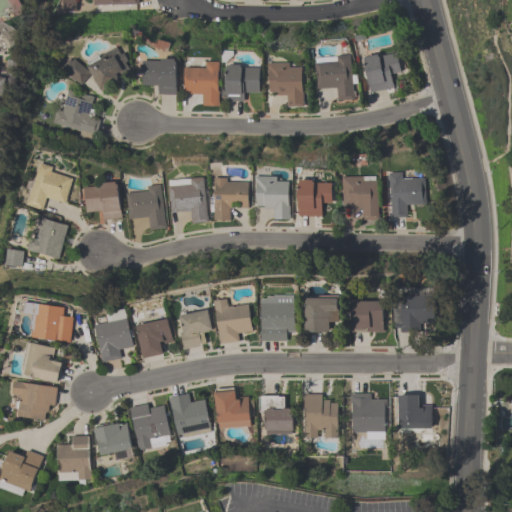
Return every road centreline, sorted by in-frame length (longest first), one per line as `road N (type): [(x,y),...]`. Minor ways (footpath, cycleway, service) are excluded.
road 1 (tertiary): [(426,0),(477,205),(471,511)]
road 2 (residential): [(91,393),(223,367),(511,351)]
road 3 (residential): [(101,254),(142,258),(235,241),(480,243)]
road 4 (residential): [(137,124),(330,127),(453,100)]
road 5 (residential): [(180,0),(211,12),(315,15),(390,0)]
